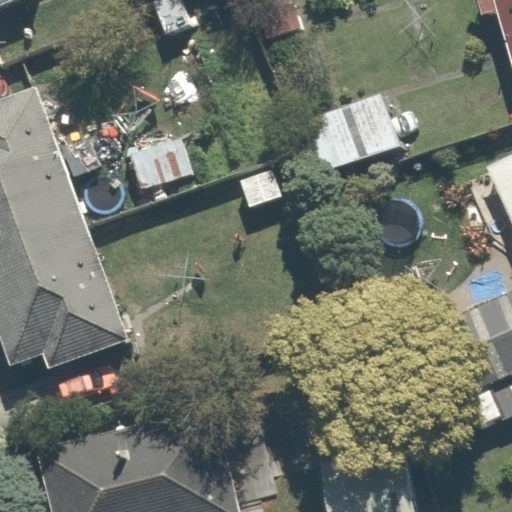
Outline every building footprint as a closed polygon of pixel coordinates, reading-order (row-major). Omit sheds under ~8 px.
[(302,0),(245,0),(264,47),(313,28),(302,0)] [(511,0),(478,0),(484,17),(506,10),(511,28),(511,0)] [(383,79),(307,106),(330,171),(406,144),(383,79)] [(44,83),(0,99),(0,355),(8,377),(134,331),(44,83)] [(511,148),(491,157),(511,205),(511,148)] [(511,281),(427,322),(478,431),(511,414),(511,281)] [(56,511),(239,511),(231,478),(244,475),(222,392),(37,441),(56,511)] [(416,511),(406,457),(323,474),(331,511),(416,511)]
